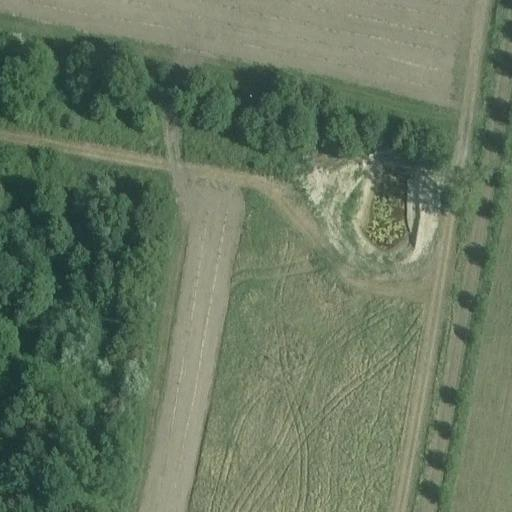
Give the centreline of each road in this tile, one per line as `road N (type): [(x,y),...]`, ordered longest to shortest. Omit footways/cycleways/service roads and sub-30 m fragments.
road 1 (track): [(404,511),(493,0)]
road 2 (track): [(0,140),(228,188),(325,262),(367,283),(441,296)]
